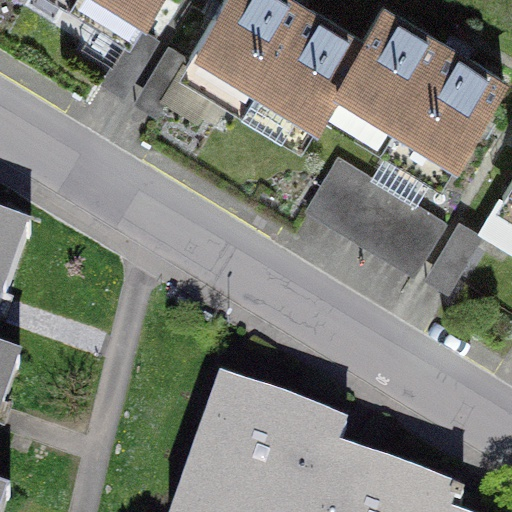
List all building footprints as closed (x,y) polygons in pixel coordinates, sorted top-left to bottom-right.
[(153,0),(85,0),(136,30),(153,0)] [(306,135),(327,101),(327,100),(363,40),(362,40),(296,0),(223,0),(186,62),(306,135)] [(383,6),(362,40),(363,40),(327,100),(327,101),(446,173),(503,79),(383,6)] [(446,222),(338,156),(307,207),(416,272),(446,222)] [(511,180),(503,196),(511,201),(511,180)] [(460,274),(482,230),(457,218),(436,262),(460,274)] [(0,320),(27,244),(0,234),(0,320)] [(0,446),(25,377),(0,368),(0,446)] [(326,511),(344,462),(352,439),(225,395),(184,511),(326,511)] [(458,511),(462,503),(344,462),(326,511),(458,511)]
